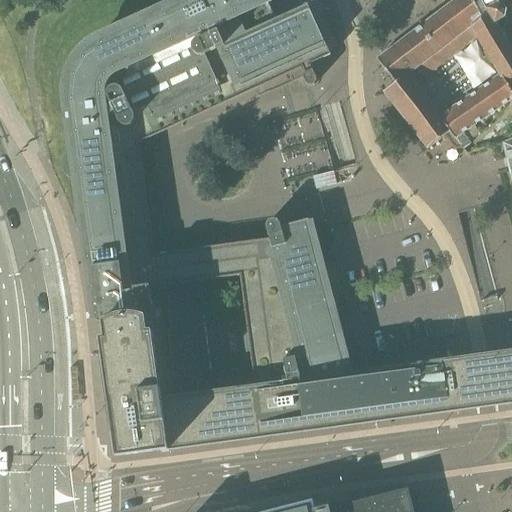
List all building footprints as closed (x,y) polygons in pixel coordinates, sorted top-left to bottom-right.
[(78,179),(79,179),(99,324),(103,323),(105,339),(101,340),(113,433),(117,459),(217,445),(488,408),(511,405),(511,352),(481,356),(355,373),(356,380),(351,380),(309,221),(281,228),(281,226),(280,224),(279,223),(278,222),(276,221),(274,221),(273,221),(271,221),(269,222),(269,223),(268,224),(267,225),(267,227),(267,229),(267,230),(270,240),(260,241),(259,234),(235,237),(236,244),(193,250),(154,255),(139,143),(301,68),(304,75),(302,76),(306,84),(306,85),(307,86),(309,87),(310,87),(312,87),(313,87),(314,86),(315,85),(316,84),(316,83),(317,82),(317,81),(317,80),(316,79),(313,71),(311,72),(308,65),(331,54),(309,6),(277,21),(268,1),(269,0),(191,0),(106,39),(99,42),(93,46),(88,50),(83,55),(79,61),(75,67),(72,73),(70,80),(69,87),(69,94),(69,101),(76,152),(74,153),(73,154),(71,155),(70,156),(69,157),(68,159),(67,160),(67,162),(66,164),(66,165),(66,167),(67,169),(67,171),(68,172),(69,174),(70,175),(71,176),(73,177),(74,178),(76,179),(78,179)] [(511,0),(457,0),(378,60),(395,84),(384,92),(394,105),(406,121),(428,150),(445,137),(456,151),(457,150),(458,150),(460,149),(461,149),(462,150),(464,150),(465,151),(466,152),(463,148),(475,140),(482,150),(493,148),(497,147),(504,145),(511,141),(511,122),(506,114),(511,110),(511,49),(496,23),(504,19),(506,13),(501,5),(511,0)] [(334,172),(313,177),(317,190),(337,185),(334,172)] [(445,342),(413,350),(416,361),(417,361),(418,365),(446,361),(449,361),(447,352),(448,352),(445,342)] [(339,507),(340,511),(413,511),(408,490),(339,507)] [(330,511),(329,507),(315,511),(313,502),(274,511),(330,511)]
